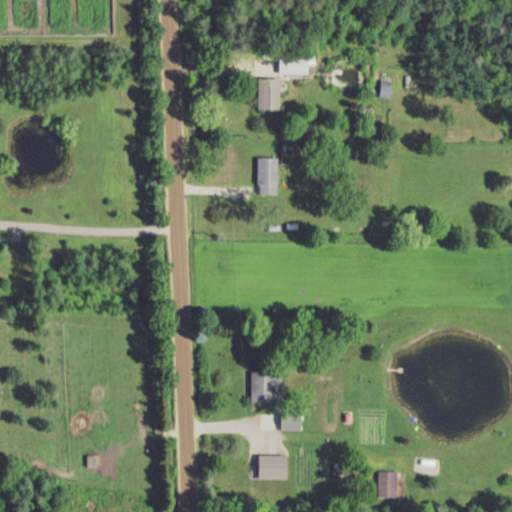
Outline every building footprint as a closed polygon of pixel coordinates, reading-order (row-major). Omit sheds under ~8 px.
[(277,55),(277,75),(306,74),(306,55),(277,55)] [(256,109),(277,110),(278,79),(256,78),(256,109)] [(391,81),(379,80),(378,98),(390,98),(391,81)] [(276,158),(256,158),(256,195),(275,195),(276,158)] [(250,403),(271,402),(271,391),(283,391),(282,372),(249,373),(250,403)] [(298,431),(298,415),(279,415),(279,431),(298,431)] [(284,480),(285,456),(257,455),(256,479),(284,480)] [(377,497),(395,498),(396,472),(377,472),(377,497)]
